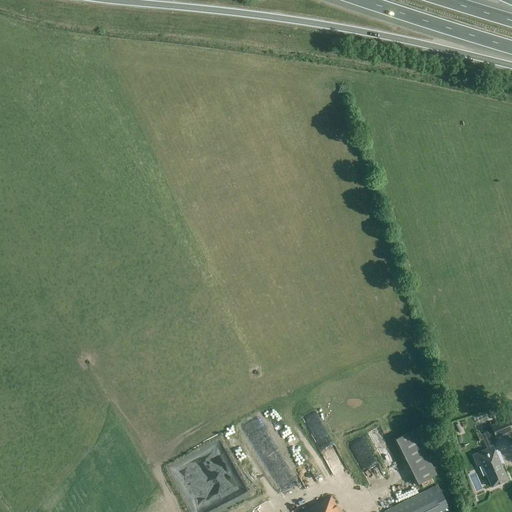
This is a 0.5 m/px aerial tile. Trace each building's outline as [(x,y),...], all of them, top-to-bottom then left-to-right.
[(508,480),(501,465),(504,463),(498,449),(495,451),(494,449),(497,437),(511,430),(507,419),(490,426),(492,430),(480,435),(486,449),(472,456),(477,467),(481,465),(491,488),(508,480)] [(437,475),(414,430),(393,440),(416,485),(437,475)] [(238,440),(243,449),(252,444),(247,434),(238,440)] [(358,442),(378,485),(393,478),(374,435),(358,442)] [(330,446),(330,457),(348,457),(347,446),(330,446)] [(286,458),(286,482),(291,497),(293,497),(309,492),(298,459),(286,458)] [(394,497),(397,503),(421,491),(418,485),(394,497)] [(450,511),(437,486),(386,511),(450,511)] [(339,511),(330,496),(302,511),(339,511)]
